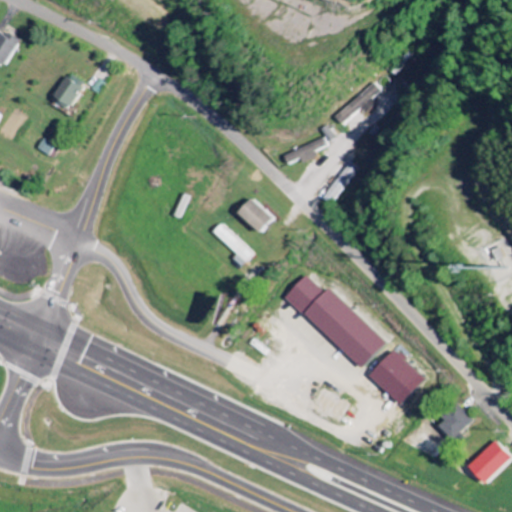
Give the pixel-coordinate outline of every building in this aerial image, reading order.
[(19,42),(0,30),(0,63),(4,66),(19,42)] [(55,99),(72,111),(88,88),(71,76),(55,99)] [(381,91),(373,83),(337,116),(345,125),(362,110),(366,114),(377,105),(372,99),(381,91)] [(290,165),(304,160),(306,163),(320,158),(317,151),(336,144),(331,127),(322,130),(326,141),(286,154),(290,165)] [(266,235),(281,220),(258,199),(244,215),(266,235)] [(333,289),(328,294),(309,276),(289,298),(367,370),(392,344),(333,289)] [(408,406),(430,378),(396,352),(374,380),(408,406)] [(344,421),(353,404),(324,389),(316,406),(344,421)] [(444,426),(457,442),(479,422),(466,407),(444,426)] [(494,484),(511,464),(511,451),(500,441),(476,467),(494,484)]
